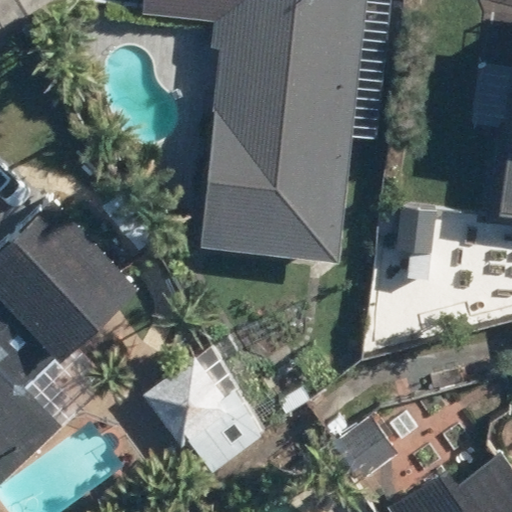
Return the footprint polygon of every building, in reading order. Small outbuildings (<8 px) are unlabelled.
[(212,40),(221,40),(207,237),(348,247),(365,0),(149,0),(150,3),(215,8),(212,40)] [(511,73),(501,207),(511,207),(511,73)] [(0,232),(0,477),(1,479),(108,371),(72,335),(137,270),(50,183),(0,232)] [(204,340),(147,384),(211,466),(267,422),(204,340)] [(426,426),(366,466),(397,511),(511,511),(511,454),(504,442),(457,473),(426,426)]
